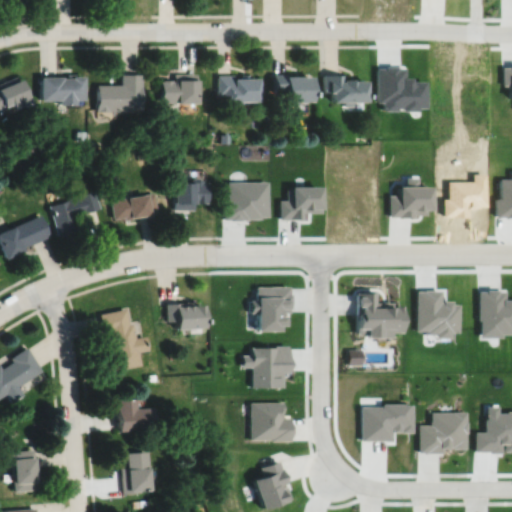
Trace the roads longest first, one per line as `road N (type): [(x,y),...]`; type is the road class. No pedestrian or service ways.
road 1 (residential): [(0,310),(91,269),(150,257),(511,251)]
road 2 (residential): [(511,30),(0,36)]
road 3 (residential): [(78,511),(67,357),(45,287)]
road 4 (residential): [(319,254),(320,428),(335,463)]
road 5 (residential): [(335,463),(379,487),(511,487)]
